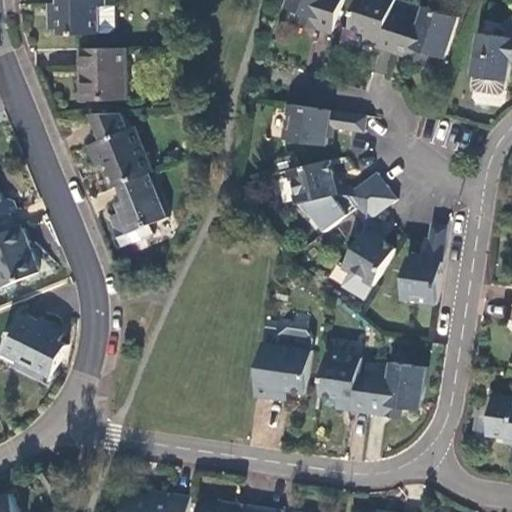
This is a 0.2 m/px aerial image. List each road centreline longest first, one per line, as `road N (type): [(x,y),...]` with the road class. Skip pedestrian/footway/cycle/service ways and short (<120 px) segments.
road 1 (residential): [(0,40),(100,313),(66,429)]
road 2 (residential): [(427,465),(365,477),(66,429)]
road 3 (residential): [(479,203),(449,415),(427,465)]
road 4 (residential): [(479,203),(421,179),(385,118)]
